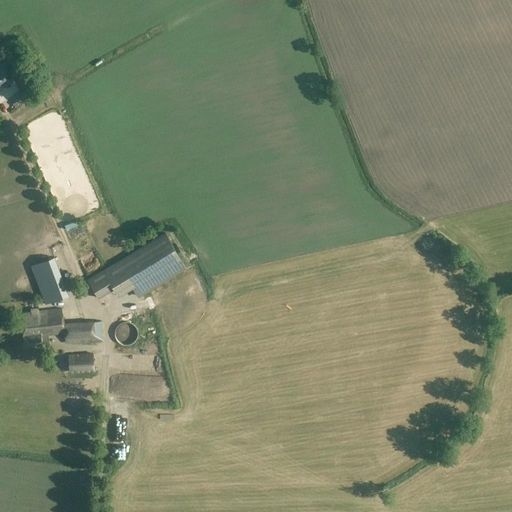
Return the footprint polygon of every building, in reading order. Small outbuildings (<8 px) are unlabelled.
[(3,65),(0,67),(0,87),(12,82),(3,65)] [(27,81),(18,90),(23,96),(33,87),(27,81)] [(118,296),(181,258),(165,233),(88,279),(98,298),(114,288),(118,296)] [(56,258),(31,267),(45,306),(69,298),(56,258)] [(101,321),(63,324),(62,309),(53,309),(38,311),(21,313),(23,336),(41,334),(41,335),(48,334),(65,332),(66,343),(103,341),(101,321)] [(130,322),(124,322),(119,324),(115,329),(114,335),(117,341),(122,344),(128,345),(133,343),(137,338),(138,332),(135,326),(130,322)] [(49,343),(48,334),(41,335),(41,334),(23,336),(24,346),(35,345),(37,346),(41,345),(42,344),(49,343)] [(69,372),(94,370),(93,354),(68,355),(69,372)]
